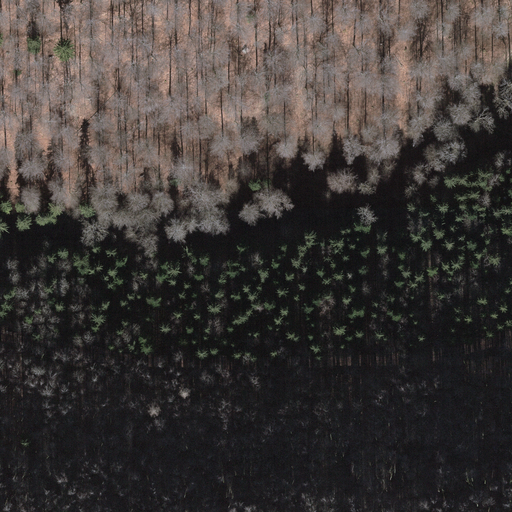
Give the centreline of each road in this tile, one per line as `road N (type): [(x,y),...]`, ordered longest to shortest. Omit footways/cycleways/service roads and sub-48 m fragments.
road 1 (track): [(0,332),(191,364),(439,355),(511,338)]
road 2 (track): [(0,32),(45,32),(117,0)]
